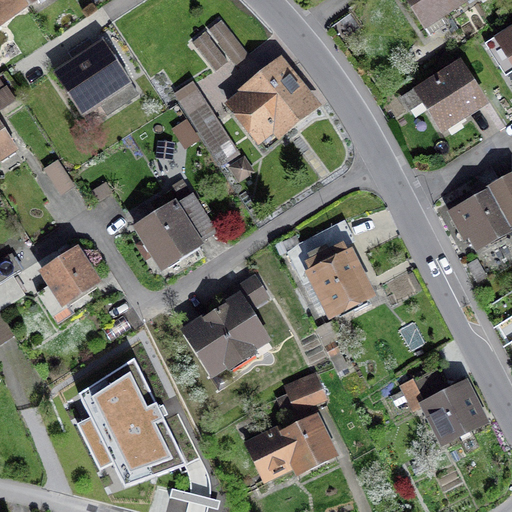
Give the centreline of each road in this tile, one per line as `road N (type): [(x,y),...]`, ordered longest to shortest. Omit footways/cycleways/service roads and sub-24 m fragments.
road 1 (residential): [(381,170),(150,312),(95,235),(24,288)]
road 2 (tertiary): [(511,417),(403,208)]
road 3 (tertiary): [(381,170),(299,41)]
road 4 (residential): [(403,208),(511,145)]
